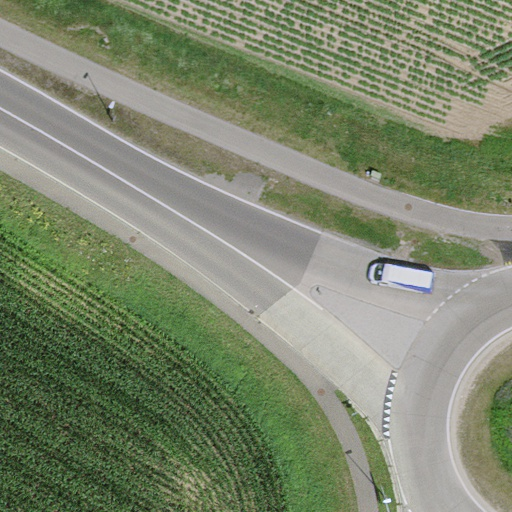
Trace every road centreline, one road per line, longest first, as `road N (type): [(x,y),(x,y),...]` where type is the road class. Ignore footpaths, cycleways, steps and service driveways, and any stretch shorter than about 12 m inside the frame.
road 1 (secondary): [(0,110),(298,282),(446,354)]
road 2 (secondary): [(446,354),(425,425),(430,463),(455,511)]
